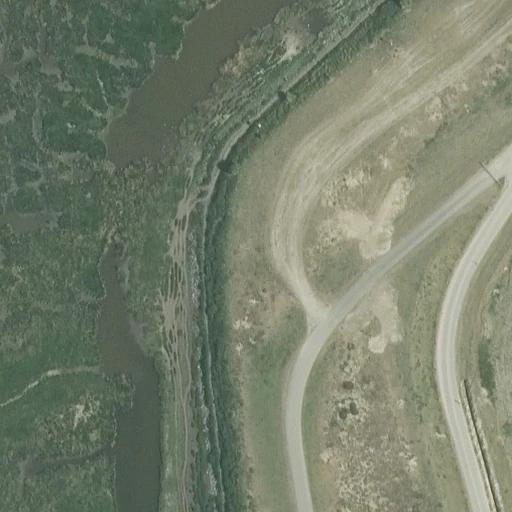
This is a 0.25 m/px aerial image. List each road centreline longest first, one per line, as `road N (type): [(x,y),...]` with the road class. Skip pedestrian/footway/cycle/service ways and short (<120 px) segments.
road 1 (track): [(318,332),(283,255),(294,185),(490,0)]
road 2 (track): [(511,194),(449,303),(442,361),(478,511)]
road 3 (track): [(318,332),(367,279),(511,156)]
road 4 (track): [(300,511),(291,396),(318,332)]
